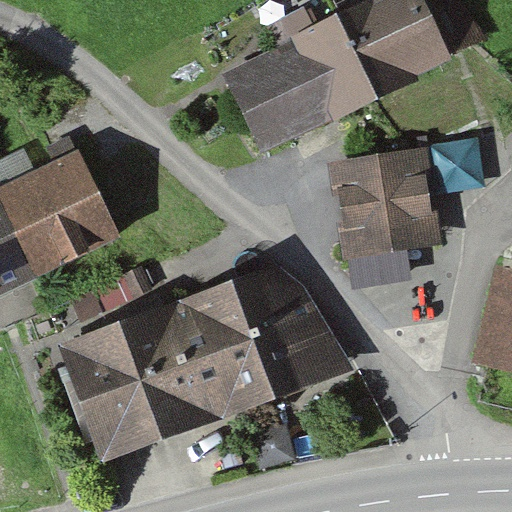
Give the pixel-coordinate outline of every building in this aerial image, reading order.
[(440,0),(369,0),(217,78),(256,155),(465,49),(440,0)] [(329,167),(344,266),(444,251),(429,153),(329,167)] [(73,160),(0,188),(0,290),(107,248),(73,160)] [(284,260),(54,349),(98,461),(328,372),(284,260)] [(511,273),(496,270),(472,364),(511,374),(511,273)]
